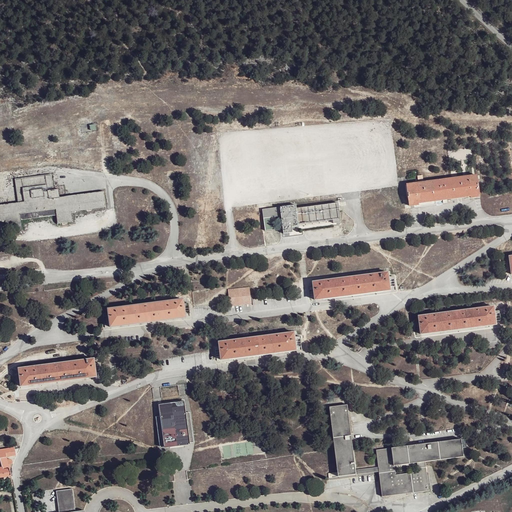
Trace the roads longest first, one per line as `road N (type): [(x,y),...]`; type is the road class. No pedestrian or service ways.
road 1 (unclassified): [(161,511),(330,494),(370,511)]
road 2 (unknown): [(40,343),(64,319),(151,266)]
